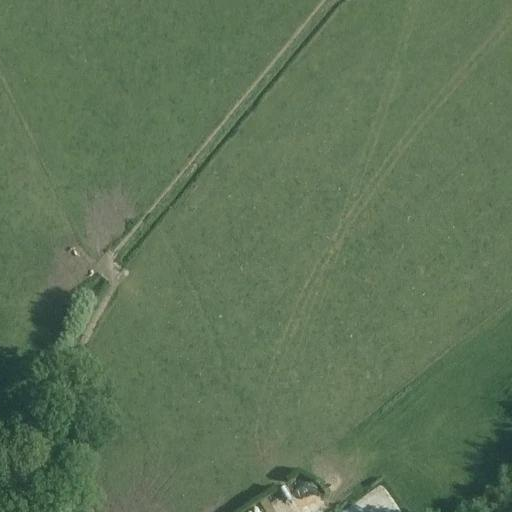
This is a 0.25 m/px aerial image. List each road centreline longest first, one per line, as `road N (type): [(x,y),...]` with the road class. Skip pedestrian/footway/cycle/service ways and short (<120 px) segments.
road 1 (track): [(324,0),(103,264)]
road 2 (track): [(90,511),(75,465),(70,366),(117,275),(103,264)]
